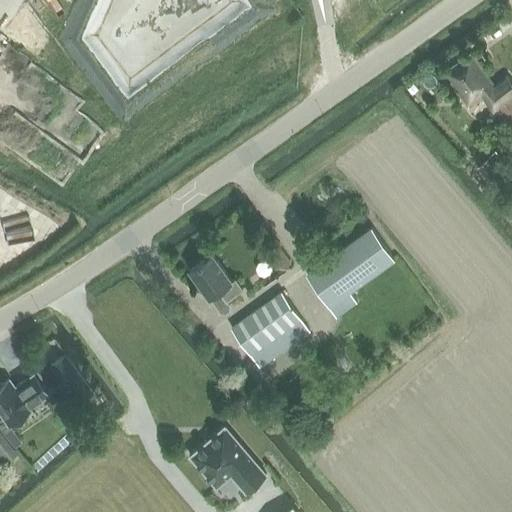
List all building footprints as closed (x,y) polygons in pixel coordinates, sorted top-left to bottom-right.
[(492,99),(511,124),(511,96),(511,95),(511,94),(511,78),(507,73),(494,83),(472,52),(445,71),(469,106),(483,96),(487,102),(492,99)] [(493,151),(477,166),(488,178),(504,163),(493,151)] [(373,227),(308,273),(330,304),(337,315),(358,301),(350,290),(395,258),(373,227)] [(191,268),(211,295),(219,289),(227,300),(239,291),(241,294),(245,291),(235,277),(233,279),(213,252),(191,268)] [(262,365),(310,331),(300,318),(302,317),(283,291),(232,327),(251,353),(252,352),(262,365)] [(66,355),(51,366),(67,390),(68,392),(65,394),(72,404),(91,391),(66,355)] [(9,379),(0,385),(0,409),(9,423),(29,409),(28,407),(43,397),(47,394),(31,372),(12,385),(9,379)] [(9,423),(1,429),(13,445),(21,439),(9,423)] [(225,424),(190,454),(217,486),(233,473),(248,490),(253,485),(267,474),(225,424)] [(0,456),(5,462),(14,454),(0,437),(0,456)]
